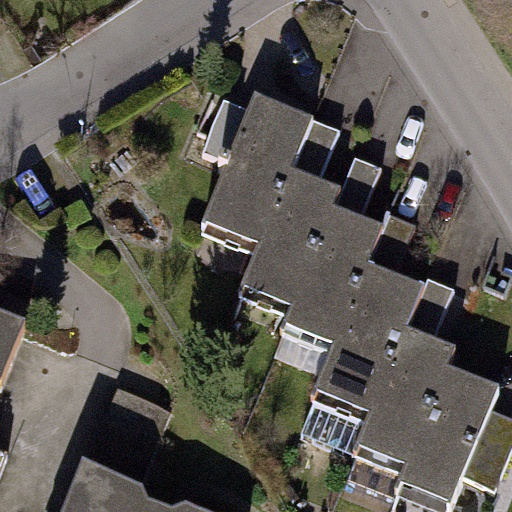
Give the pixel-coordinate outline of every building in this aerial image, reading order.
[(259,105),(254,119),(234,169),(205,241),(262,265),(245,304),(299,327),(292,343),(339,362),(319,408),(375,431),(359,468),(404,487),(397,503),(418,511),(459,511),(470,486),(497,419),(505,398),(476,386),(453,377),(460,358),(442,351),(437,349),(413,340),(429,297),(401,286),(397,285),(372,274),(387,237),(366,229),(362,227),(338,217),(344,201),(324,192),(319,190),(297,180),(319,128),(304,122),(259,105)] [(208,158),(234,169),(254,119),(228,108),(208,158)] [(297,180),(319,190),(342,138),(319,128),(297,180)] [(344,201),(338,217),(362,227),(383,175),(359,165),(344,201)] [(372,274),(397,285),(418,232),(393,222),(387,237),(372,274)] [(433,287),(429,297),(413,340),(437,349),(457,296),(433,287)] [(0,409),(31,334),(0,322),(0,409)] [(511,424),(497,419),(470,486),(497,498),(511,460),(511,424)] [(147,499),(90,476),(75,511),(151,511),(152,511),(147,499)]
